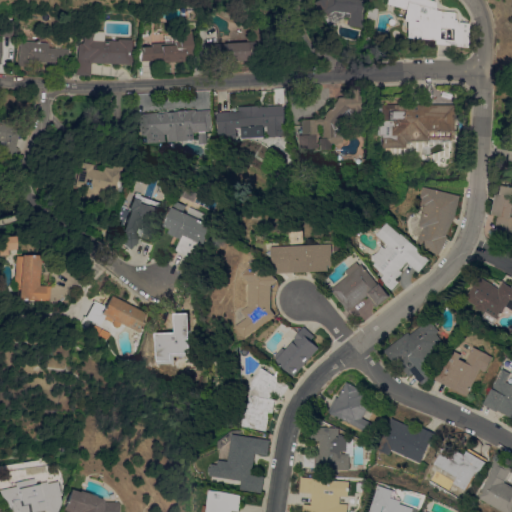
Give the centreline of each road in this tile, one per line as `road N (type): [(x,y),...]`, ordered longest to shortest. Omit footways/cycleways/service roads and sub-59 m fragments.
road 1 (residential): [(277,511),(301,401),(442,277),(467,243),(479,193),(490,37),(479,0)]
road 2 (residential): [(488,73),(433,69),(78,88),(0,80)]
road 3 (residential): [(161,283),(102,256),(31,195),(26,170),(47,114),(46,86)]
road 4 (residential): [(511,442),(404,394),(322,308),(303,299)]
